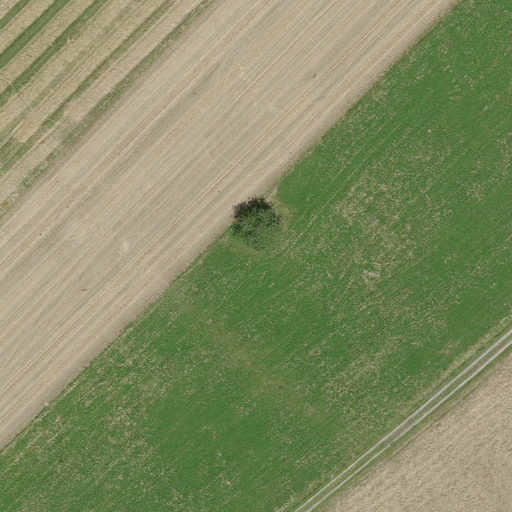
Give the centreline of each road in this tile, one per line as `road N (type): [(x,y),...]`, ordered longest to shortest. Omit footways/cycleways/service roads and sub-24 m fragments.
road 1 (track): [(387,435),(306,395),(169,283),(0,106)]
road 2 (track): [(511,324),(291,511)]
